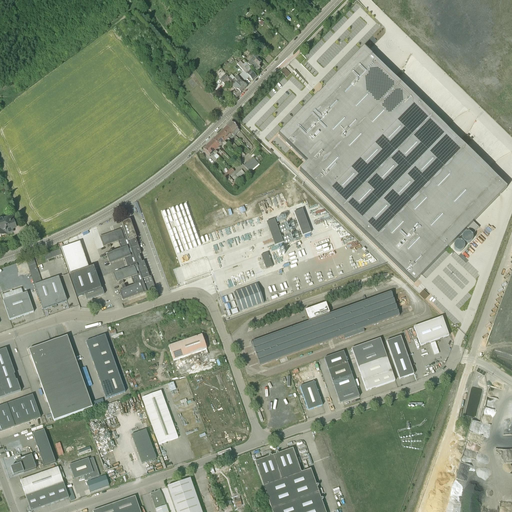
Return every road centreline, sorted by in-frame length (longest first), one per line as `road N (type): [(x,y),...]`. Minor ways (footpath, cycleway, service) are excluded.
road 1 (tertiary): [(0,259),(91,220),(174,165),(337,0)]
road 2 (residential): [(260,441),(211,305),(199,294),(112,316),(67,316),(0,340)]
road 3 (residential): [(260,441),(435,380),(456,354)]
road 4 (unknown): [(0,308),(74,507)]
road 5 (residential): [(63,511),(260,441)]
